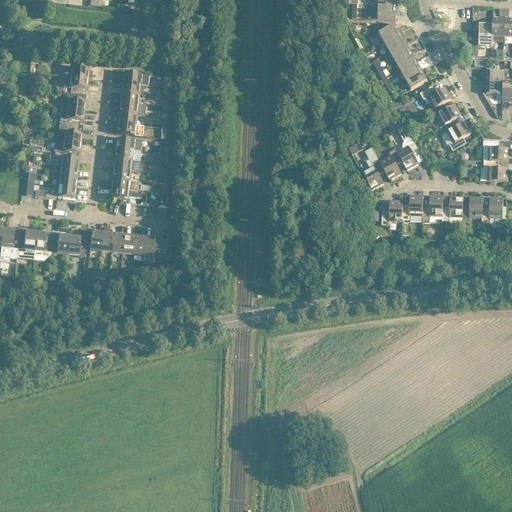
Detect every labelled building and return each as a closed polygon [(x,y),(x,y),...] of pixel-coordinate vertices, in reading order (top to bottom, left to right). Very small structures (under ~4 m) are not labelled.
[(99,2),(99,0),(80,0),(81,1),(90,2),(90,8),(102,9),(102,3),(99,2)] [(397,11),(397,0),(378,0),(378,10),(397,11)] [(396,22),(397,11),(378,10),(378,21),(396,22)] [(504,39),(504,22),(493,21),(493,27),(493,38),(493,39),(493,44),(503,44),(504,39)] [(400,35),(395,26),(385,31),(383,27),(376,31),(384,44),(400,35)] [(493,27),(476,26),(476,38),(493,38),(493,27)] [(405,45),(400,35),(384,44),(389,54),(405,45)] [(493,49),(493,44),(493,39),(493,38),(476,38),(475,49),(478,49),(493,49)] [(411,54),(405,45),(389,54),(395,63),(411,54)] [(416,64),(411,54),(395,63),(400,73),(416,64)] [(422,73),(416,64),(400,73),(406,82),(422,73)] [(89,73),(89,70),(61,67),(60,72),(70,73),(70,79),(88,81),(91,81),(92,73),(89,73)] [(427,82),(422,73),(406,82),(411,92),(427,82)] [(485,74),(485,80),(487,80),(487,84),(504,85),(504,84),(504,74),(487,73),(487,74),(485,74)] [(149,77),(141,76),(123,74),(122,85),(140,87),(148,88),(149,77)] [(63,88),(63,94),(70,95),(82,96),(83,91),(87,91),(88,81),(70,79),(69,89),(63,88)] [(503,96),(504,85),(487,84),(486,96),(503,96)] [(511,101),(511,84),(504,84),(504,85),(503,96),(503,102),(511,101)] [(139,97),(140,87),(122,85),(121,95),(139,97)] [(427,100),(434,110),(434,111),(443,106),(451,101),(445,89),(436,94),(433,88),(420,95),(424,102),(427,100)] [(63,94),(61,110),(66,111),(85,113),(86,103),(85,103),(86,97),(82,96),(70,95),(68,95),(63,94)] [(138,107),(139,97),(121,95),(120,105),(138,107)] [(399,104),(393,107),(396,113),(403,110),(399,104)] [(146,108),(138,107),(120,105),(118,115),(137,117),(145,118),(146,108)] [(446,112),(443,106),(434,111),(434,110),(430,113),(433,119),(437,117),(443,128),(444,128),(453,123),(461,118),(455,107),(446,112)] [(83,129),(85,113),(66,111),(61,110),(59,126),(83,129)] [(136,127),(137,117),(118,115),(117,125),(136,127)] [(471,136),(465,124),(456,129),(453,123),(444,128),(443,128),(440,130),(444,137),(447,134),(453,145),(450,147),(453,153),(467,145),(464,140),(471,136)] [(143,128),(136,127),(117,125),(116,136),(142,139),(143,128)] [(81,145),(83,129),(59,126),(59,133),(64,133),(63,143),(81,145)] [(407,172),(419,166),(414,157),(419,154),(412,140),(405,129),(399,132),(405,143),(404,144),(402,150),(403,151),(397,154),(397,155),(402,163),(407,172)] [(141,153),(142,143),(116,140),(115,150),(133,152),(141,153)] [(80,156),(81,145),(63,143),(62,149),(56,148),(55,153),(80,156)] [(509,164),(509,151),(499,150),(499,144),(485,143),(484,150),(483,150),(483,163),(484,163),(499,164),(509,164)] [(132,162),(133,152),(115,150),(114,160),(132,162)] [(367,163),(371,170),(362,175),(372,192),(384,186),(379,177),(385,173),(380,165),(380,164),(378,161),(372,150),(365,154),(370,162),(367,163)] [(390,182),(401,176),(396,167),(402,163),(397,155),(397,154),(395,151),(389,154),(391,158),(380,164),(380,165),(385,173),(390,182)] [(61,162),(60,168),(78,170),(80,160),(50,156),(49,161),(61,162)] [(131,173),(132,162),(114,160),(113,171),(131,173)] [(508,184),(509,171),(498,170),(499,164),(484,163),(484,170),(481,170),(481,179),(480,180),(480,181),(481,182),(481,183),(488,183),(508,184)] [(45,171),(45,177),(53,177),(77,180),(78,170),(60,168),(59,174),(53,173),(53,172),(45,171)] [(130,183),(131,173),(113,171),(111,181),(130,183)] [(76,190),(77,180),(53,177),(52,182),(58,182),(58,188),(76,190)] [(138,184),(130,183),(111,181),(110,191),(137,194),(138,184)] [(46,193),(46,200),(56,201),(57,199),(59,199),(59,200),(59,201),(61,201),(62,200),(62,199),(63,199),(62,201),(75,203),(76,190),(58,188),(57,194),(46,193)] [(141,194),(137,194),(110,191),(109,201),(128,203),(128,199),(141,200),(141,194)] [(167,209),(167,196),(161,196),(159,196),(158,209),(167,209)] [(423,218),(423,208),(423,198),(410,198),(410,208),(403,208),(403,222),(410,222),(410,218),(422,218),(423,218)] [(443,219),(443,209),(443,199),(430,198),(430,208),(423,208),(423,218),(422,218),(422,223),(430,223),(430,219),(442,219),(443,219)] [(463,220),(463,210),(463,199),(450,199),(450,209),(443,209),(443,219),(442,219),(442,223),(450,224),(450,219),(462,220),(463,220)] [(483,220),(483,210),(483,200),(470,200),(470,210),(463,210),(463,220),(462,220),(462,224),(470,224),(470,220),(482,220),(483,220)] [(503,201),(490,200),(490,211),(483,210),(483,220),(482,220),(482,225),(490,225),(490,221),(503,221),(503,201)] [(403,222),(403,208),(403,203),(390,203),(390,213),(382,213),(382,227),(390,228),(390,223),(403,224),(403,222)] [(18,251),(20,230),(13,230),(13,232),(3,231),(1,249),(0,257),(11,258),(11,259),(14,260),(16,260),(16,259),(17,259),(18,251)] [(20,230),(18,251),(18,252),(21,253),(24,252),(23,260),(33,261),(36,235),(26,234),(26,231),(20,230)] [(51,254),(53,234),(47,233),(46,236),(36,235),(33,261),(34,261),(34,260),(42,261),(43,254),(45,254),(45,255),(50,255),(50,254),(51,254)] [(68,256),(70,238),(60,237),(60,235),(53,234),(51,254),(52,254),(51,255),(54,256),(57,256),(57,255),(68,256)] [(101,253),(103,235),(92,234),(90,252),(101,253)] [(112,254),(114,236),(103,235),(101,253),(112,254)] [(122,255),(124,237),(114,236),(112,254),(122,255)] [(85,258),(87,238),(80,237),(80,239),(70,238),(68,256),(78,257),(78,258),(81,259),(84,259),(84,258),(85,258)] [(133,256),(135,238),(124,237),(122,255),(133,256)] [(171,260),(174,238),(168,237),(167,242),(156,241),(155,259),(165,260),(165,261),(168,262),(171,261),(171,260)] [(144,258),(146,240),(135,238),(133,256),(144,258)] [(155,259),(156,241),(146,240),(144,258),(143,264),(154,265),(154,259),(155,259)]
